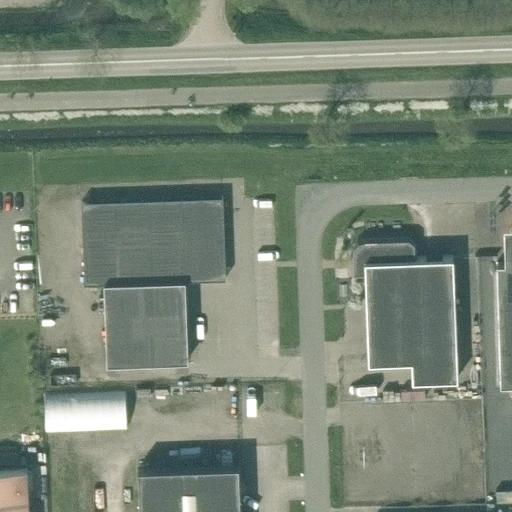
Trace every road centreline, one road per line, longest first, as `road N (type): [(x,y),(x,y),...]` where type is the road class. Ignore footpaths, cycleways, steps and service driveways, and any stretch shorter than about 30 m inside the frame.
road 1 (unclassified): [(0,104),(511,86)]
road 2 (secondary): [(0,64),(511,48)]
road 3 (unclassified): [(317,511),(308,230),(315,211),(343,194),(511,189)]
